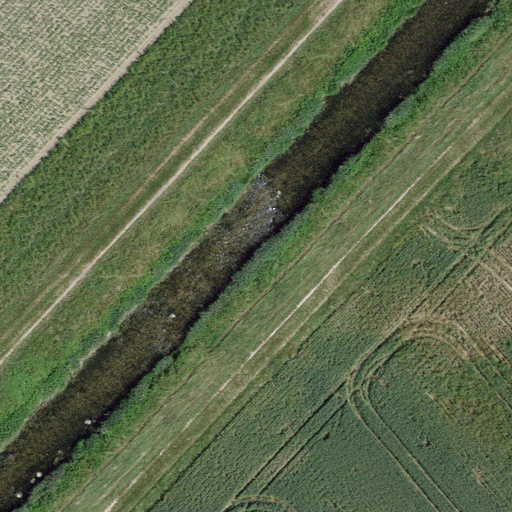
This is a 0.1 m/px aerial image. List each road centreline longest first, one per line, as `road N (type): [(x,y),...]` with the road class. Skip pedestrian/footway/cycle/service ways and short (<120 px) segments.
road 1 (track): [(91,511),(511,84)]
road 2 (track): [(0,321),(302,0)]
